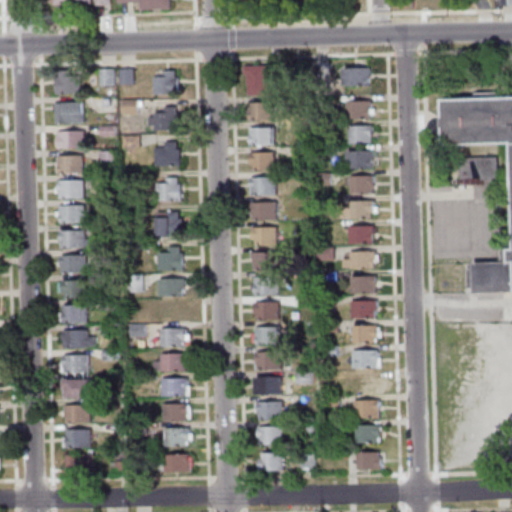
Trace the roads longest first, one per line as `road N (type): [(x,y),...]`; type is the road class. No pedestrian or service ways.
road 1 (residential): [(225,511),(210,0)]
road 2 (tertiary): [(511,32),(0,47)]
road 3 (residential): [(32,511),(18,0)]
road 4 (residential): [(511,489),(0,500)]
road 5 (residential): [(416,493),(404,35)]
